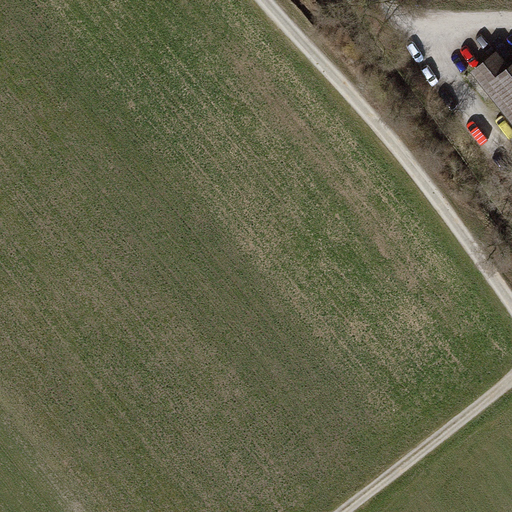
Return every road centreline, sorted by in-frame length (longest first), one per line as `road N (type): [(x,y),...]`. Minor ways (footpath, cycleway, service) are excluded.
road 1 (track): [(511,305),(393,138),(265,0)]
road 2 (track): [(511,172),(386,0)]
road 3 (track): [(346,511),(511,379)]
